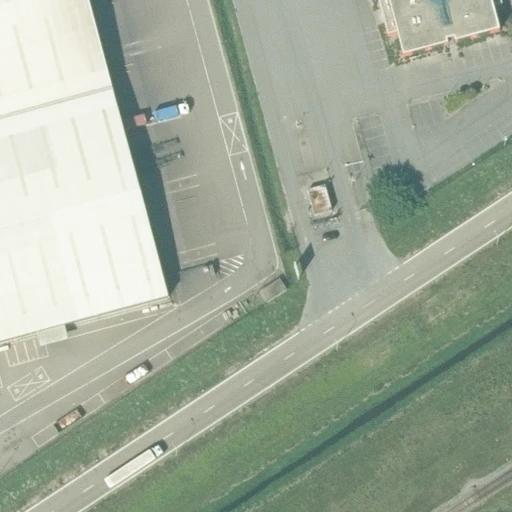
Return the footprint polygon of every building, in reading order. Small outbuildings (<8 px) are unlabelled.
[(87,0),(0,0),(0,344),(168,299),(87,0)] [(385,0),(378,2),(388,36),(396,34),(403,58),(448,46),(446,42),(453,40),(454,44),(499,32),(493,8),(502,5),(500,0),(385,0)] [(314,216),(332,212),(325,186),(307,191),(314,216)] [(393,221),(406,213),(399,202),(386,210),(393,221)] [(267,304),(286,291),(279,280),(260,293),(267,304)] [(82,324),(55,331),(58,343),(85,336),(82,324)]
